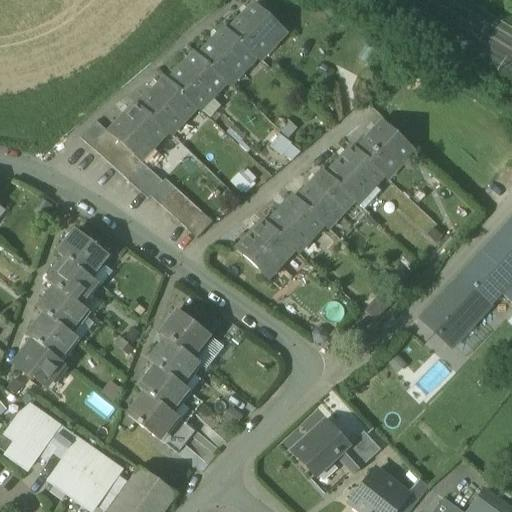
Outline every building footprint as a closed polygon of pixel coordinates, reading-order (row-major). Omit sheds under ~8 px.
[(286,35),(252,4),(227,33),(256,59),(260,63),(286,35)] [(227,33),(224,30),(198,58),(223,82),(238,65),(245,71),(256,59),(227,33)] [(168,83),(193,106),(194,106),(197,108),(196,109),(200,113),(226,85),(223,82),(198,58),(194,55),(168,83)] [(165,80),(138,108),(164,131),(179,115),(185,121),(196,109),(197,108),(194,106),(193,106),(168,83),(165,80)] [(138,108),(134,104),(107,133),(115,141),(124,149),(134,158),(141,164),(167,135),(164,131),(138,108)] [(95,123),(80,139),(90,148),(105,132),(95,123)] [(382,123),(356,151),(382,175),(398,158),(404,164),(414,153),(382,123)] [(105,132),(90,148),(100,157),(115,141),(107,133),(105,132)] [(262,152),(279,169),(298,151),(282,133),(262,152)] [(115,141),(100,157),(109,165),(124,149),(115,141)] [(352,147),(325,176),(355,203),(359,206),(385,177),(382,175),(356,151),(352,147)] [(124,149),(109,165),(119,174),(134,158),(124,149)] [(134,158),(119,174),(128,182),(143,166),(141,164),(134,158)] [(143,166),(128,182),(138,191),(153,175),(143,166)] [(240,193),(257,182),(248,168),(231,179),(240,193)] [(325,176),(322,172),(296,200),(325,227),(329,231),(355,203),(325,176)] [(153,175),(138,191),(147,199),(162,183),(153,175)] [(162,183),(147,199),(149,201),(150,199),(158,207),(175,189),(165,180),(162,183)] [(175,189),(158,207),(168,215),(184,198),(175,189)] [(292,196),(265,224),(295,252),(299,255),(325,227),(296,200),(292,196)] [(184,198),(168,215),(177,224),(194,207),(184,198)] [(194,207),(177,224),(188,233),(203,215),(194,207)] [(203,215),(188,233),(197,241),(212,224),(203,215)] [(511,221),(461,277),(490,305),(511,281),(511,221)] [(265,224),(263,222),(236,251),(262,275),(278,257),(284,263),(295,252),(265,224)] [(106,257),(76,232),(58,255),(65,261),(89,279),(89,278),(106,257)] [(89,279),(65,261),(47,282),(55,288),(78,306),(79,306),(96,284),(89,278),(89,279)] [(490,305),(461,277),(422,319),(451,347),(490,305)] [(78,306),(55,288),(37,310),(44,315),(68,333),(85,311),(79,306),(78,306)] [(385,290),(365,312),(376,321),(395,300),(385,290)] [(179,313),(161,336),(167,341),(167,340),(192,359),(210,337),(179,313)] [(68,333),(44,315),(27,337),(34,343),(35,342),(59,361),(76,339),(68,333)] [(210,337),(192,359),(198,364),(205,370),(224,348),(210,337)] [(192,359),(167,340),(167,341),(150,363),(156,368),(157,367),(181,386),(198,364),(192,359)] [(59,361),(35,342),(34,343),(15,367),(32,380),(33,378),(46,388),(64,366),(59,361)] [(181,386),(157,367),(156,368),(139,389),(145,394),(146,394),(170,413),(170,412),(188,391),(181,386)] [(188,391),(170,412),(178,418),(178,419),(195,432),(196,431),(187,424),(203,404),(188,391)] [(170,413),(146,394),(145,394),(128,417),(159,442),(160,441),(178,419),(178,418),(170,412),(170,413)] [(58,428),(29,408),(20,415),(6,435),(16,442),(7,455),(28,470),(37,458),(48,442),(58,428)] [(178,419),(160,441),(178,454),(195,432),(178,419)] [(325,422),(293,452),(303,463),(302,464),(314,478),(337,457),(348,447),(325,422)] [(68,435),(58,428),(48,442),(58,449),(68,435)] [(348,447),(337,457),(354,476),(380,451),(363,433),(348,447)] [(58,449),(54,454),(64,461),(77,442),(79,443),(79,441),(69,434),(68,435),(58,449)] [(48,442),(37,458),(46,465),(54,454),(58,449),(48,442)] [(79,443),(77,442),(64,461),(49,481),(71,496),(99,457),(79,443)] [(99,457),(71,496),(92,511),(94,508),(106,492),(116,478),(120,472),(99,457)] [(140,470),(109,511),(164,511),(176,496),(140,470)] [(406,496),(375,472),(372,476),(372,475),(350,504),(360,511),(394,511),(407,496),(406,496)] [(116,478),(106,492),(116,498),(126,485),(116,478)] [(480,496),(502,511),(511,511),(511,509),(484,490),(480,496)] [(407,496),(394,511),(409,511),(420,498),(410,491),(406,496),(407,496)] [(106,492),(94,508),(100,511),(106,511),(116,498),(106,492)] [(502,511),(480,496),(468,511),(502,511)] [(458,511),(443,500),(434,511),(458,511)]
